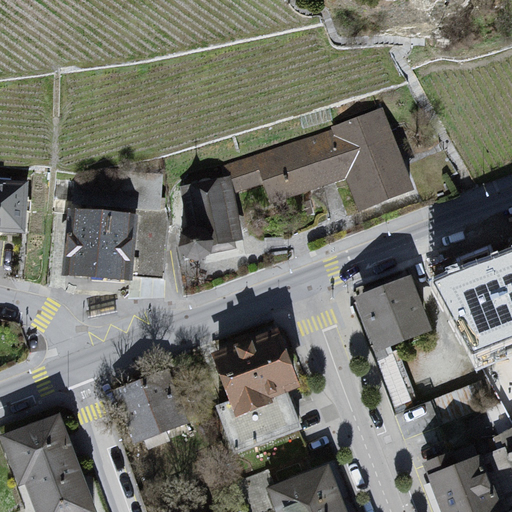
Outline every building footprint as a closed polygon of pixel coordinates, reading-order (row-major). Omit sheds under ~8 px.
[(414,194),(380,114),(219,171),(221,182),(228,180),(233,197),(263,189),(269,206),(345,183),(357,216),(414,194)] [(221,182),(178,193),(191,266),(240,254),(233,197),(228,180),(221,182)] [(28,185),(0,184),(0,237),(26,239),(28,185)] [(141,219),(73,215),(70,280),(134,284),(141,219)] [(511,277),(503,248),(446,271),(468,315),(511,299),(511,277)] [(412,283),(355,301),(378,355),(432,336),(412,283)] [(278,335),(214,356),(226,400),(233,415),(292,390),(300,390),(278,335)] [(168,366),(110,384),(133,448),(188,430),(168,366)] [(233,415),(226,400),(214,406),(236,457),(307,427),(292,390),(233,415)] [(94,511),(61,417),(0,440),(19,492),(26,488),(34,511),(94,511)] [(509,511),(493,455),(426,479),(438,511),(509,511)] [(344,511),(328,470),(266,495),(272,511),(344,511)]
